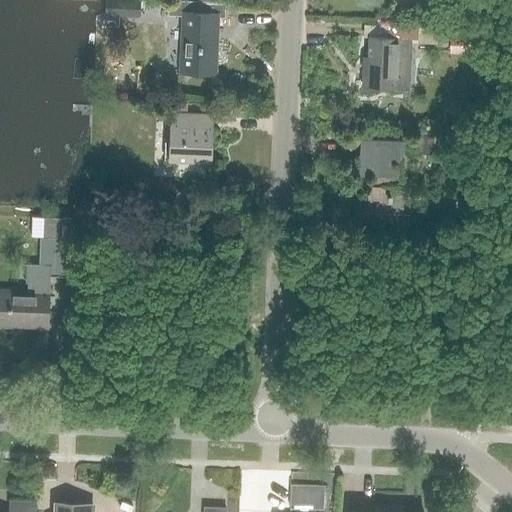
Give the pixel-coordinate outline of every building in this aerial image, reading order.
[(121,0),(105,0),(105,14),(139,16),(140,1),(121,0)] [(217,71),(220,18),(227,18),(228,3),(168,1),(168,16),(180,16),(178,69),(217,71)] [(362,88),(388,89),(409,90),(411,27),(387,26),(386,38),(369,37),(367,75),(363,75),(362,88)] [(467,54),(467,38),(450,37),(450,54),(467,54)] [(170,100),(170,113),(186,114),(186,100),(170,100)] [(170,113),(168,161),(210,162),(212,128),(199,127),(200,115),(186,114),(170,113)] [(360,139),(358,174),(376,175),(375,187),(368,186),(367,212),(408,214),(410,188),(396,188),(397,176),(400,176),(401,140),(360,139)] [(185,196),(182,214),(208,218),(212,198),(197,195),(196,198),(185,196)] [(54,238),(52,274),(69,275),(72,218),(44,216),(43,237),(54,238)] [(46,325),(47,294),(49,265),(26,263),(25,283),(27,283),(26,294),(0,292),(0,323),(13,324),(13,326),(37,327),(37,325),(46,325)] [(431,327),(431,338),(440,338),(445,338),(446,333),(443,333),(443,328),(431,327)] [(352,331),(351,342),(372,343),(372,332),(352,331)] [(293,481),(326,482),(326,472),(293,471),(293,481)] [(292,484),(291,508),(325,510),(326,485),(292,484)] [(9,498),(9,511),(34,511),(35,499),(9,498)] [(91,511),(92,505),(91,505),(91,510),(70,509),(70,504),(55,503),(54,511),(91,511)]
